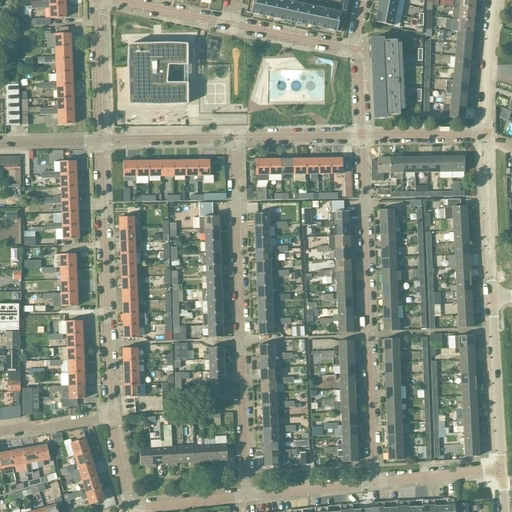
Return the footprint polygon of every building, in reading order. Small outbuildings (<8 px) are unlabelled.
[(248,0),(246,13),(341,33),(347,0),(343,0),(341,13),(280,0),(248,0)] [(454,0),(453,7),(459,8),(475,9),(475,0),(454,0)] [(379,1),(377,12),(395,15),(397,4),(379,1)] [(65,5),(49,6),(49,8),(50,18),(50,19),(66,18),(65,5)] [(453,7),(452,20),(474,22),(475,9),(459,8),(453,7)] [(377,12),(375,23),(393,26),(395,15),(377,12)] [(452,20),(451,32),(457,32),(472,34),(474,22),(452,20)] [(50,32),(44,32),(44,38),(46,38),(51,37),(55,37),(55,47),(71,47),(71,34),(50,35),(50,32)] [(457,32),(456,44),(471,46),(472,34),(457,32)] [(383,39),(371,40),(371,58),(374,58),(375,75),(385,75),(385,80),(375,80),(377,116),(399,115),(398,85),(421,84),(420,74),(422,74),(422,67),(397,68),(396,40),(383,41),(383,39)] [(159,105),(186,104),(187,103),(187,102),(187,82),(170,83),(170,65),(187,65),(187,46),(187,45),(187,44),(186,44),(185,44),(169,43),(130,44),(129,44),(128,45),(128,46),(127,62),(128,103),(128,104),(129,104),(129,105),(130,105),(159,105)] [(456,44),(455,57),(470,58),(471,46),(456,44)] [(71,47),(55,47),(55,57),(56,60),(72,60),(72,59),(71,47)] [(455,57),(453,69),(469,70),(470,58),(455,57)] [(72,60),(56,60),(56,64),(56,73),(72,72),(72,60)] [(453,69),(452,81),(468,83),(469,70),(453,69)] [(72,72),(56,73),(56,80),(56,83),(56,86),(73,85),(72,72)] [(452,81),(451,93),(466,95),(468,83),(452,81)] [(20,126),(19,85),(5,85),(6,126),(20,126)] [(56,86),(52,86),(53,89),(53,91),(57,90),(57,99),(73,98),(73,85),(56,86)] [(446,93),(446,98),(450,98),(450,105),(465,107),(466,95),(451,93),(446,93)] [(57,108),(53,108),(53,109),(53,112),(57,111),(74,111),(73,98),(57,99),(57,108)] [(450,105),(449,118),(464,120),(465,107),(450,105)] [(74,111),(57,111),(58,115),(58,118),(58,125),(74,124),(74,111)] [(451,157),(439,158),(439,173),(445,173),(451,173),(451,157)] [(464,157),(451,157),(451,173),(451,177),(452,177),(452,179),(458,179),(458,173),(464,173),(464,157)] [(377,160),(370,160),(371,179),(383,179),(383,173),(390,173),(390,158),(377,158),(377,160)] [(402,158),(390,158),(390,173),(402,173),(402,158)] [(414,158),(402,158),(402,173),(408,173),(414,173),(414,158)] [(426,158),(414,158),(414,173),(427,173),(426,158)] [(439,158),(426,158),(427,173),(439,173),(439,158)] [(292,160),(292,175),(305,175),(305,159),(292,160)] [(305,159),(305,175),(317,175),(317,159),(305,159)] [(317,159),(317,175),(330,174),(329,159),(317,159)] [(329,159),(330,174),(342,174),(342,159),(329,159)] [(255,176),(256,181),(269,181),(268,175),(268,160),(255,160),(255,176)] [(268,175),(280,175),(280,160),(268,160),(268,175)] [(281,181),(287,181),(286,175),(292,175),(292,160),(280,160),(280,175),(281,181)] [(76,161),(60,161),(60,174),(77,174),(76,161)] [(147,161),(135,162),(135,177),(148,177),(147,161)] [(160,161),(147,161),(148,177),(160,177),(160,161)] [(172,161),(160,161),(160,177),(172,177),(172,161)] [(184,161),(172,161),(172,177),(184,176),(184,161)] [(196,161),(184,161),(184,176),(197,176),(196,161)] [(209,161),(196,161),(197,176),(197,182),(200,182),(203,182),(203,184),(212,184),(213,184),(213,176),(212,176),(209,176),(209,161)] [(135,162),(122,162),(123,177),(123,182),(135,181),(135,177),(135,162)] [(15,184),(20,184),(20,167),(15,167),(15,170),(8,170),(9,182),(15,182),(15,184)] [(60,174),(55,175),(55,178),(56,178),(56,179),(60,179),(61,187),(77,187),(77,174),(60,174)] [(61,187),(61,200),(78,200),(77,187),(61,187)] [(266,200),(266,188),(256,188),(256,200),(266,200)] [(378,189),(378,198),(390,198),(390,188),(378,189)] [(78,213),(78,200),(61,200),(62,213),(78,213)] [(447,208),(444,208),(445,220),(446,220),(467,219),(466,207),(460,207),(460,200),(447,200),(447,208)] [(330,201),(330,213),(344,212),(343,201),(330,201)] [(212,203),(199,204),(199,217),(212,216),(212,203)] [(254,214),(254,227),(269,226),(269,214),(268,213),(270,213),(270,207),(261,208),(261,214),(254,214)] [(311,222),(310,208),(301,208),(302,226),(311,226),(311,222)] [(394,210),(379,211),(379,223),(394,222),(398,222),(398,217),(394,217),(394,210)] [(330,213),(327,213),(327,222),(329,222),(330,222),(330,225),(349,224),(349,212),(344,212),(330,213)] [(62,213),(62,226),(78,226),(78,213),(62,213)] [(199,217),(199,218),(199,229),(204,229),(219,229),(218,216),(212,216),(199,217)] [(134,217),(119,218),(119,230),(135,230),(134,217)] [(467,219),(446,220),(447,231),(453,231),(453,232),(468,231),(467,219)] [(394,222),(379,223),(380,235),(395,234),(394,222)] [(329,228),(329,238),(334,237),(349,237),(349,224),(330,225),(330,228),(329,228)] [(78,226),(62,226),(62,231),(62,240),(79,239),(78,226)] [(270,238),(269,226),(254,227),(255,239),(270,238)] [(204,229),(199,229),(199,234),(204,234),(204,241),(219,241),(219,229),(204,229)] [(135,230),(119,230),(120,242),(135,242),(135,230)] [(468,231),(453,232),(453,244),(468,243),(468,231)] [(395,234),(380,235),(380,247),(395,246),(395,234)] [(35,246),(35,237),(24,237),(24,246),(35,246)] [(329,238),(328,238),(328,246),(331,246),(331,249),(335,249),(350,249),(349,237),(334,237),(329,238)] [(270,250),(270,238),(255,239),(255,251),(270,250)] [(219,241),(204,241),(205,253),(220,253),(219,241)] [(135,242),(120,242),(120,255),(135,254),(135,242)] [(468,243),(453,244),(454,256),(469,255),(468,243)] [(395,246),(380,247),(381,259),(396,259),(395,246)] [(350,249),(335,249),(335,262),(350,261),(350,249)] [(274,257),(274,253),(274,250),(273,250),(270,250),(255,251),(256,263),(271,262),(276,262),(276,257),(274,257)] [(220,253),(205,253),(205,265),(220,265),(220,253)] [(75,254),(59,255),(60,268),(76,267),(75,254)] [(135,254),(120,255),(121,267),(136,266),(135,254)] [(469,255),(454,256),(455,268),(469,267),(469,255)] [(396,259),(381,259),(381,271),(396,271),(396,259)] [(335,267),(331,267),(331,270),(331,273),(336,273),(351,273),(350,261),(335,262),(335,267)] [(271,274),(271,262),(256,263),(256,275),(271,274)] [(205,273),(201,273),(201,277),(205,277),(220,277),(220,265),(205,265),(205,273)] [(136,266),(121,267),(121,279),(136,278),(136,266)] [(60,281),(76,280),(76,267),(60,268),(60,281)] [(469,267),(455,268),(455,280),(470,279),(469,267)] [(381,271),(381,283),(396,283),(396,271),(381,271)] [(336,273),(331,273),(331,276),(331,279),(336,279),(336,285),(351,285),(351,273),(336,273)] [(272,286),(271,274),(256,275),(257,287),(272,286)] [(220,277),(205,277),(206,289),(221,289),(220,277)] [(136,278),(121,279),(121,291),(137,290),(143,290),(143,278),(136,278)] [(455,285),(451,286),(452,292),(456,292),(471,291),(470,279),(455,280),(455,285)] [(61,294),(77,293),(76,280),(60,281),(61,294)] [(396,283),(381,283),(382,295),(397,295),(397,294),(402,294),(402,288),(397,288),(396,283)] [(351,285),(336,285),(336,297),(351,297),(351,285)] [(272,298),(272,286),(257,287),(257,299),(272,298)] [(221,289),(206,289),(206,302),(221,301),(221,289)] [(137,290),(121,291),(122,303),(137,302),(137,290)] [(456,292),(452,292),(452,298),(456,298),(456,304),(471,303),(471,291),(456,292)] [(61,307),(77,306),(77,293),(61,294),(61,307)] [(382,295),(382,307),(397,307),(397,295),(382,295)] [(351,297),(336,297),(337,309),(352,309),(351,297)] [(273,311),(272,298),(257,299),(258,311),(273,311)] [(206,302),(202,302),(202,314),(222,313),(221,301),(206,302)] [(137,302),(122,303),(122,315),(138,314),(137,302)] [(178,303),(172,303),(173,315),(192,314),(192,313),(187,314),(187,311),(184,311),(184,310),(181,310),(181,311),(179,310),(178,303)] [(471,303),(456,304),(457,316),(472,315),(471,303)] [(0,304),(0,330),(19,330),(18,304),(0,304)] [(397,307),(382,307),(383,319),(398,319),(397,307)] [(352,309),(337,309),(337,321),(352,321),(352,309)] [(273,311),(258,311),(258,323),(273,323),(273,311)] [(222,313),(202,314),(203,326),(207,326),(222,325),(222,313)] [(138,314),(122,315),(123,327),(138,327),(138,326),(146,326),(146,319),(138,320),(138,314)] [(192,314),(173,315),(173,327),(179,327),(179,326),(179,317),(185,316),(185,320),(192,319),(192,314)] [(472,315),(457,316),(458,329),(473,328),(472,315)] [(383,332),(398,331),(398,319),(383,319),(383,332)] [(82,321),(66,322),(66,335),(82,334),(82,321)] [(352,321),(337,321),(338,334),(353,333),(352,321)] [(259,336),(274,335),(273,323),(258,323),(259,336)] [(222,325),(207,326),(208,338),(223,338),(222,325)] [(179,327),(173,327),(174,341),(186,341),(186,340),(186,332),(185,326),(179,326),(179,327)] [(138,327),(123,327),(123,339),(138,339),(138,327)] [(304,336),(303,327),(291,327),(292,337),(304,336)] [(6,349),(19,349),(19,332),(6,332),(6,349)] [(67,348),(83,347),(82,334),(66,335),(67,348)] [(441,334),(429,335),(429,342),(429,350),(435,350),(437,350),(437,346),(437,343),(441,342),(441,334)] [(473,336),(458,336),(459,349),(474,348),(473,336)] [(398,339),(383,340),(384,352),(399,352),(398,339)] [(353,341),(338,342),(338,354),(353,353),(353,341)] [(182,343),(173,343),(174,362),(180,361),(185,361),(187,361),(187,343),(182,343)] [(160,352),(166,352),(166,360),(172,359),(172,345),(159,346),(160,352)] [(260,357),(275,357),(274,345),(259,345),(260,357)] [(67,361),(83,360),(83,347),(67,348),(67,361)] [(137,348),(122,349),(123,361),(138,361),(137,348)] [(208,354),(204,354),(204,361),(208,361),(224,360),(223,348),(208,348),(208,354)] [(459,349),(454,349),(455,354),(459,353),(459,361),(474,360),(474,348),(459,349)] [(18,370),(18,351),(5,351),(5,370),(18,370)] [(399,352),(384,352),(384,364),(399,364),(399,352)] [(353,353),(338,354),(339,366),(354,366),(353,353)] [(275,357),(260,357),(260,370),(275,369),(275,357)] [(67,361),(68,373),(84,373),(83,360),(67,361)] [(208,361),(209,372),(224,372),(224,360),(208,361)] [(474,360),(459,361),(460,373),(475,372),(474,360)] [(123,374),(138,373),(138,361),(123,361),(123,374)] [(384,364),(385,376),(400,376),(399,364),(384,364)] [(354,366),(339,366),(339,378),(354,378),(354,366)] [(275,369),(260,370),(260,382),(276,381),(275,369)] [(20,392),(19,372),(7,372),(7,392),(20,392)] [(224,384),(224,372),(209,372),(209,384),(224,384)] [(475,372),(460,373),(460,385),(475,384),(475,372)] [(68,373),(68,386),(84,386),(84,373),(68,373)] [(123,385),(139,385),(138,373),(123,374),(123,385)] [(385,376),(385,388),(400,388),(400,376),(385,376)] [(354,378),(339,378),(340,390),(355,390),(354,378)] [(276,381),(260,382),(261,395),(276,394),(276,393),(276,387),(279,387),(279,384),(279,381),(276,381)] [(167,391),(162,391),(162,401),(174,401),(173,383),(167,384),(167,391)] [(210,397),(225,396),(224,384),(209,384),(210,397)] [(475,384),(460,385),(461,397),(476,396),(475,384)] [(124,398),(139,398),(139,385),(123,385),(124,398)] [(63,407),(77,407),(77,399),(85,399),(84,386),(68,386),(69,399),(62,400),(63,407)] [(38,388),(22,389),(23,415),(25,415),(32,415),(33,415),(32,403),(38,403),(38,388)] [(385,388),(386,400),(400,400),(400,388),(385,388)] [(340,390),(340,402),(355,402),(355,390),(340,390)] [(276,394),(261,395),(261,406),(277,405),(276,395),(276,394)] [(461,397),(456,397),(456,409),(476,408),(476,396),(461,397)] [(386,400),(386,412),(401,412),(400,400),(386,400)] [(340,402),(340,414),(355,414),(355,402),(340,402)] [(20,405),(11,407),(14,419),(20,418),(20,405)] [(277,405),(261,406),(262,418),(277,417),(277,405)] [(456,409),(456,421),(457,421),(462,421),(477,420),(476,408),(456,409)] [(387,424),(401,424),(401,412),(386,412),(387,424)] [(340,414),(341,426),(356,426),(355,414),(340,414)] [(277,417),(262,418),(262,430),(278,430),(277,417)] [(477,420),(462,421),(462,425),(463,433),(478,432),(477,420)] [(438,422),(433,423),(433,429),(438,429),(438,430),(444,430),(444,422),(438,422)] [(387,436),(402,436),(401,424),(387,424),(387,436)] [(356,426),(341,426),(341,438),(356,438),(356,426)] [(278,430),(262,430),(263,442),(278,441),(278,430)] [(478,432),(463,433),(463,445),(478,444),(478,432)] [(61,433),(51,434),(56,460),(63,458),(60,443),(62,442),(61,433)] [(433,434),(434,447),(440,446),(439,437),(443,437),(443,433),(433,434)] [(387,448),(402,448),(402,436),(387,436),(387,448)] [(356,438),(341,438),(341,450),(357,450),(356,438)] [(85,439),(70,444),(74,456),(89,451),(85,439)] [(278,441),(263,442),(263,455),(279,454),(278,447),(278,441)] [(227,460),(226,444),(215,445),(216,464),(220,463),(220,461),(227,460)] [(478,444),(463,445),(464,458),(479,457),(478,444)] [(49,460),(47,445),(34,447),(37,462),(49,460)] [(205,461),(204,445),(193,446),(194,465),(198,465),(198,462),(205,461)] [(215,445),(204,445),(205,461),(211,461),(211,464),(216,464),(215,445)] [(183,463),(182,446),(172,447),(173,466),(177,466),(177,463),(183,463)] [(194,465),(193,446),(182,446),(183,463),(190,462),(190,465),(194,465)] [(27,475),(32,474),(30,463),(37,462),(34,447),(22,449),(25,464),(27,475)] [(162,464),(161,447),(150,448),(151,467),(155,467),(155,464),(162,464)] [(173,466),(172,447),(161,447),(162,464),(168,463),(168,466),(173,466)] [(426,459),(426,458),(425,456),(425,447),(417,447),(417,459),(426,459)] [(139,449),(140,465),(147,465),(147,467),(151,467),(150,448),(139,449)] [(388,461),(403,460),(402,448),(387,448),(388,461)] [(10,451),(13,466),(25,464),(22,449),(10,451)] [(279,454),(263,455),(264,466),(279,466),(279,459),(283,458),(283,457),(290,456),(290,454),(288,454),(288,450),(282,451),(282,454),(279,454)] [(342,463),(357,462),(357,450),(341,450),(342,463)] [(0,453),(0,464),(1,469),(13,466),(10,451),(0,453)] [(89,451),(74,456),(78,468),(93,463),(89,451)] [(93,463),(78,468),(81,481),(97,476),(93,463)] [(39,478),(39,479),(40,484),(54,480),(52,474),(39,478)] [(101,488),(97,476),(81,481),(85,493),(101,488)] [(40,484),(39,479),(39,478),(32,480),(33,481),(30,482),(30,481),(28,482),(30,487),(40,484)] [(23,483),(4,488),(6,494),(25,488),(24,488),(23,483)] [(46,490),(44,485),(30,489),(31,489),(32,494),(46,490)] [(104,501),(101,488),(85,493),(89,505),(104,501)] [(8,496),(9,501),(23,497),(21,492),(8,496)] [(434,500),(428,501),(428,511),(441,511),(441,506),(434,506),(434,500)] [(447,506),(441,506),(441,511),(453,511),(453,500),(447,500),(447,506)] [(409,507),(409,501),(403,502),(403,511),(415,511),(416,507),(409,507)] [(415,511),(428,511),(428,501),(422,501),(422,507),(416,507),(415,511)] [(384,508),(384,502),(378,503),(377,511),(390,511),(390,508),(384,508)] [(390,511),(403,511),(403,502),(396,502),(397,508),(390,508),(390,511)] [(365,509),(364,511),(377,511),(378,503),(371,503),(372,509),(365,509)]
